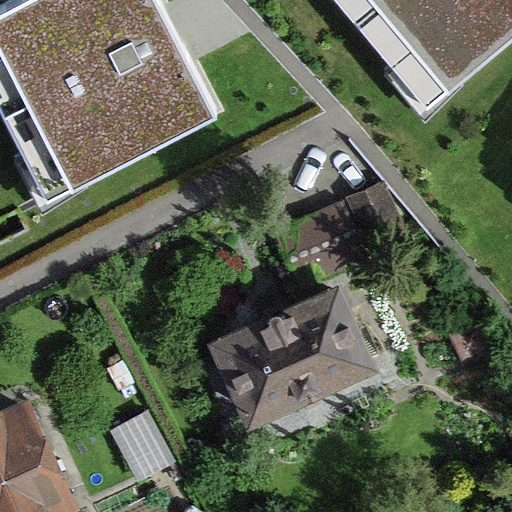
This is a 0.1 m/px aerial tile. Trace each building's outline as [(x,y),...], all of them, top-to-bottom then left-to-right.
[(175,0),(3,0),(0,2),(0,87),(55,193),(229,104),(182,13),(175,0)] [(511,0),(364,0),(449,101),(511,48),(511,0)] [(395,230),(376,186),(349,199),(368,242),(395,230)] [(363,363),(330,291),(278,315),(215,343),(231,379),(224,397),(242,404),(247,415),(363,363)] [(458,357),(485,345),(473,318),(445,330),(458,357)] [(0,420),(0,511),(28,511),(62,497),(23,411),(0,420)]
